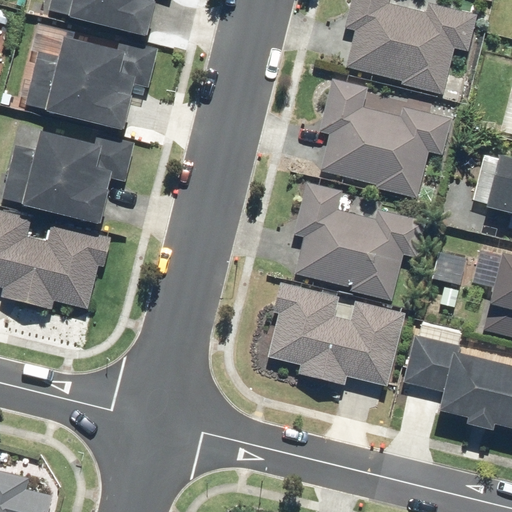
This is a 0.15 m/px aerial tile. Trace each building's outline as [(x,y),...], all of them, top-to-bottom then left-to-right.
[(54,0),(51,12),(150,36),(161,0),(159,0),(54,0)] [(348,69),(447,93),(452,74),(467,78),(470,65),(455,61),(458,49),(472,52),(482,14),(429,0),(426,10),(393,2),(392,0),(353,0),(346,27),(358,30),(348,69)] [(29,105),(127,128),(138,85),(152,87),(161,48),(148,45),(147,51),(121,45),(121,48),(68,35),(63,55),(42,50),(29,105)] [(321,176),(420,198),(431,151),(447,155),(455,118),(405,106),(403,115),(366,107),(370,86),(333,78),(321,131),(331,133),(321,176)] [(6,198),(104,222),(115,179),(128,182),(138,142),(124,139),(123,144),(97,138),(97,141),(46,129),(45,128),(40,150),(19,145),(6,198)] [(511,150),(488,145),(474,203),(511,212),(511,150)] [(296,277),(395,302),(407,254),(421,257),(430,221),(380,209),(378,219),(341,209),(346,190),(310,181),(296,235),(306,237),(296,277)] [(0,208),(0,285),(6,287),(3,297),(55,309),(58,300),(92,308),(102,267),(108,268),(115,237),(101,234),(100,239),(52,228),(49,240),(31,235),(34,223),(23,220),(24,214),(0,208)] [(511,252),(484,246),(474,284),(494,289),(483,333),(511,339),(511,252)] [(441,249),(434,280),(463,287),(471,257),(441,249)] [(350,376),(392,385),(409,312),(358,299),(354,319),(338,314),(343,293),(283,279),(275,312),(281,313),(269,357),(303,365),(301,374),(348,385),(350,376)] [(421,335),(416,334),(404,385),(446,394),(442,411),(471,417),(470,424),(500,431),(502,424),(511,426),(511,362),(462,351),(464,345),(467,332),(424,322),(421,335)] [(0,511),(50,511),(51,510),(56,493),(29,486),(32,475),(0,467),(0,511)]
